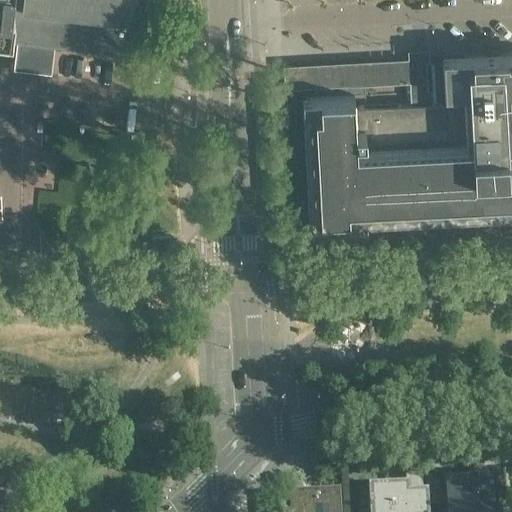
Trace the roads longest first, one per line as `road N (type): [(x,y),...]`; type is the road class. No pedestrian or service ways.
road 1 (residential): [(226,25),(511,10)]
road 2 (tertiary): [(249,446),(306,418),(511,405)]
road 3 (tertiary): [(511,268),(243,282)]
road 4 (tertiary): [(243,282),(226,25)]
road 5 (tertiary): [(243,282),(0,297)]
road 6 (residential): [(249,446),(243,282)]
